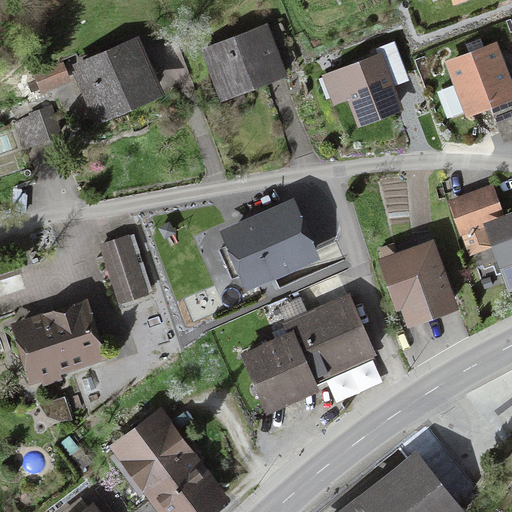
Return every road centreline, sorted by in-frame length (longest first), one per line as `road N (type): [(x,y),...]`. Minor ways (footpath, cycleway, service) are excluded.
road 1 (residential): [(0,235),(174,186),(441,152),(511,158)]
road 2 (secondary): [(511,347),(378,427),(275,511)]
